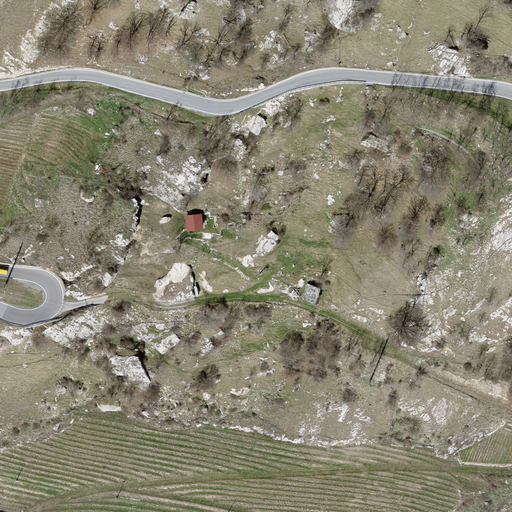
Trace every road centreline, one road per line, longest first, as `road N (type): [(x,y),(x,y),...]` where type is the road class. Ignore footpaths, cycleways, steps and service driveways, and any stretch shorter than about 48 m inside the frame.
road 1 (tertiary): [(511,91),(342,74),(219,107),(79,74),(0,85)]
road 2 (tertiary): [(0,270),(41,276),(55,293),(50,308),(34,316),(0,308)]
